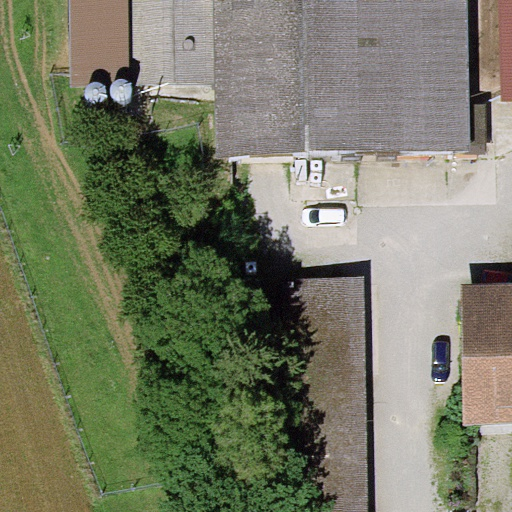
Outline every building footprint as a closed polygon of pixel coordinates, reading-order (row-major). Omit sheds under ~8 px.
[(68,0),(70,65),(112,65),(111,0),(68,0)] [(126,0),(127,83),(206,81),(205,0),(126,0)] [(205,0),(206,81),(207,146),(442,143),(439,0),(205,0)] [(511,0),(491,0),(492,83),(511,82),(511,0)] [(286,281),(284,511),(361,511),(363,282),(286,281)] [(511,286),(458,287),(460,426),(511,424),(511,286)]
